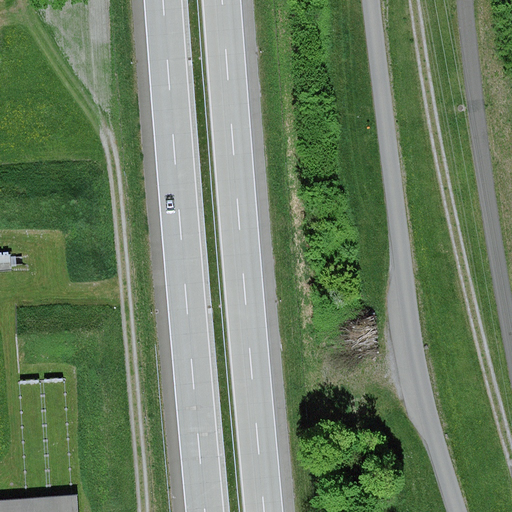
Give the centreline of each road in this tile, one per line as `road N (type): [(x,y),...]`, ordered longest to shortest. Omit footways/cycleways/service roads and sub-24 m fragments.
road 1 (motorway): [(166,0),(207,511)]
road 2 (motorway): [(265,511),(225,0)]
road 3 (track): [(413,0),(457,240),(511,459)]
road 4 (track): [(464,0),(511,344)]
